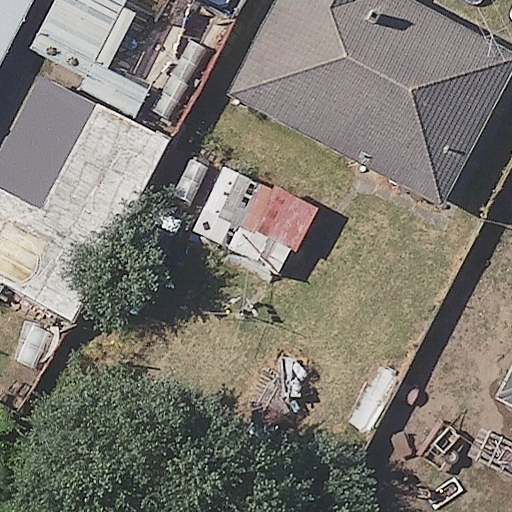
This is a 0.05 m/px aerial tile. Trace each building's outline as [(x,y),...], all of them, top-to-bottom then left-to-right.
[(0,0),(0,47),(25,0),(0,0)] [(124,0),(52,0),(41,22),(97,52),(124,0)] [(511,49),(419,0),(266,0),(222,83),(434,195),(511,49)] [(333,167),(272,134),(229,214),(205,201),(159,286),(244,332),(333,167)] [(511,368),(499,394),(511,399),(511,368)]
